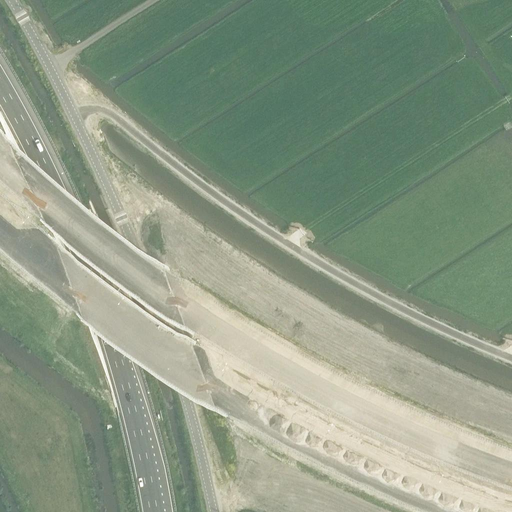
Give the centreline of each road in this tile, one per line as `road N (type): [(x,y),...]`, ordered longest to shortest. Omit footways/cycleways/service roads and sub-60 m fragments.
road 1 (motorway): [(511,478),(374,420),(236,345),(179,308),(0,160)]
road 2 (tertiary): [(213,511),(170,343),(121,218),(10,0)]
road 3 (motorway): [(0,233),(115,326),(254,416),(454,511)]
road 4 (motorway): [(154,511),(103,317),(58,200),(0,85)]
road 5 (track): [(290,247),(320,217),(511,93)]
